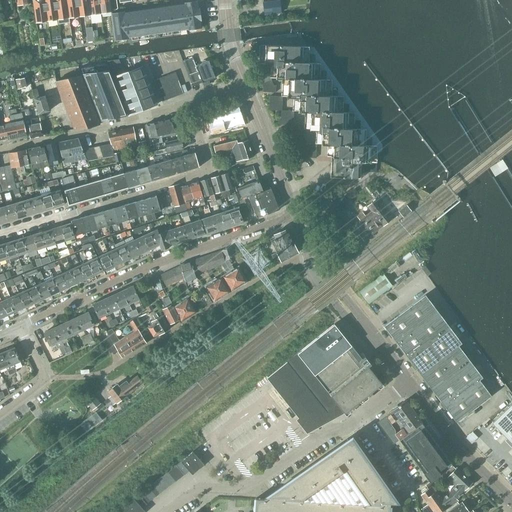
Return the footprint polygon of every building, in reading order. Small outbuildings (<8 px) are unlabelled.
[(32,0),(36,22),(47,21),(44,0),(32,0)] [(55,0),(44,0),(47,21),(58,19),(55,0)] [(66,0),(55,0),(58,19),(69,18),(66,0)] [(77,0),(66,0),(69,18),(79,16),(77,0)] [(77,0),(79,16),(90,15),(87,0),(77,0)] [(87,0),(90,15),(100,13),(101,13),(98,0),(87,0)] [(98,0),(101,13),(112,12),(112,10),(111,6),(111,2),(110,0),(98,0)] [(263,2),(265,15),(281,13),(279,1),(263,2)] [(198,2),(112,14),(115,40),(201,27),(201,21),(199,8),(198,2)] [(270,78),(276,78),(332,80),(320,79),(321,63),(309,63),(309,47),(265,45),(259,46),(259,63),(270,64),(270,78)] [(202,63),(196,66),(192,57),(182,61),(191,84),(201,80),(202,83),(204,86),(210,84),(209,80),(215,78),(209,61),(207,61),(205,60),(202,61),(202,63)] [(143,66),(124,73),(119,59),(107,61),(107,64),(112,78),(114,78),(128,115),(157,104),(153,93),(150,86),(143,66)] [(107,64),(81,68),(102,121),(106,120),(123,116),(127,115),(112,78),(107,64)] [(179,83),(175,72),(170,74),(174,85),(179,83)] [(270,78),(268,73),(259,77),(263,86),(263,92),(276,92),(276,85),(273,85),(270,78)] [(174,85),(170,74),(165,76),(169,87),(174,85)] [(64,102),(65,104),(66,106),(68,111),(75,130),(100,124),(81,76),(56,81),(58,88),(63,100),(64,102)] [(164,89),(169,87),(165,76),(159,78),(164,89)] [(158,91),(164,89),(159,78),(154,80),(156,84),(158,91)] [(293,111),(299,111),(355,113),(343,112),(343,96),(331,96),(332,80),(276,78),(282,79),(281,96),(287,96),(287,97),(293,97),(293,111)] [(16,81),(17,90),(26,89),(25,79),(16,81)] [(183,93),(179,83),(174,85),(178,95),(183,93)] [(178,95),(174,85),(169,87),(173,97),(178,95)] [(173,97),(169,87),(164,89),(168,100),(173,97)] [(49,108),(47,104),(45,96),(39,98),(37,89),(32,90),(35,99),(39,113),(49,111),(49,108)] [(168,100),(164,89),(158,91),(162,102),(168,100)] [(269,110),(282,110),(282,97),(269,96),(269,110)] [(206,113),(212,133),(245,124),(242,117),(238,106),(206,113)] [(18,137),(12,109),(8,110),(9,116),(11,123),(6,124),(9,139),(10,139),(11,139),(13,139),(14,138),(18,137)] [(16,109),(12,109),(18,137),(21,136),(23,137),(25,136),(26,135),(27,135),(22,113),(17,114),(16,109)] [(26,125),(32,124),(29,109),(23,110),(26,125)] [(281,111),(280,124),(293,125),(294,111),(281,111)] [(322,144),(365,145),(366,129),(354,129),(355,113),(299,111),(305,112),(304,129),(310,129),(310,130),(316,130),(316,144),(322,144)] [(170,119),(164,121),(167,136),(177,134),(176,128),(175,128),(173,121),(170,119)] [(164,121),(154,123),(159,143),(162,142),(161,137),(167,136),(164,121)] [(28,125),(30,138),(43,136),(41,123),(28,125)] [(159,143),(154,123),(146,124),(149,140),(153,139),(154,144),(155,147),(159,146),(159,143)] [(144,124),(135,126),(137,141),(146,140),(144,124)] [(133,127),(122,130),(124,143),(125,145),(136,143),(133,127)] [(292,129),(292,143),(305,143),(305,130),(292,129)] [(124,143),(122,130),(108,133),(111,145),(124,143)] [(73,162),(86,159),(83,150),(83,149),(82,149),(78,138),(68,140),(71,156),(73,162)] [(166,148),(155,151),(156,154),(167,152),(183,149),(181,139),(165,142),(166,148)] [(73,162),(71,156),(68,140),(58,142),(62,158),(63,164),(73,162)] [(232,148),(236,162),(253,157),(248,140),(238,143),(236,140),(213,145),(215,152),(232,148)] [(139,143),(140,149),(137,150),(138,156),(148,155),(145,141),(139,143)] [(57,142),(45,145),(48,158),(50,165),(51,164),(49,160),(59,158),(60,162),(61,162),(59,155),(57,142)] [(109,157),(112,156),(114,156),(110,144),(105,145),(109,157)] [(303,157),(316,158),(317,144),(304,144),(303,157)] [(365,145),(322,144),(327,144),(327,156),(331,157),(330,177),(358,178),(360,178),(360,172),(376,172),(377,162),(377,161),(377,154),(377,145),(365,145)] [(103,158),(105,158),(109,157),(105,145),(99,147),(103,158)] [(44,146),(36,147),(41,168),(44,168),(44,166),(48,165),(47,160),(44,146)] [(98,159),(103,158),(99,147),(99,146),(94,148),(98,159)] [(41,168),(36,147),(28,149),(32,169),(37,168),(37,169),(41,168)] [(92,160),(98,159),(94,148),(94,147),(88,149),(92,160)] [(87,161),(92,160),(88,149),(88,148),(83,150),(86,159),(87,161)] [(26,150),(17,151),(21,174),(25,173),(24,166),(29,164),(26,150)] [(187,150),(182,151),(183,155),(187,171),(190,170),(199,167),(195,152),(195,154),(188,156),(187,150)] [(21,174),(17,151),(8,153),(10,161),(11,168),(17,167),(18,174),(21,174)] [(161,155),(157,156),(159,159),(158,159),(164,177),(166,177),(175,174),(171,160),(171,159),(163,161),(161,155)] [(187,171),(183,155),(177,157),(178,159),(171,160),(175,174),(185,171),(187,171)] [(158,159),(154,161),(155,166),(148,168),(152,181),(161,178),(164,177),(158,159)] [(490,167),(489,168),(495,176),(505,170),(507,169),(508,169),(502,160),(491,166),(490,167)] [(16,188),(14,183),(10,165),(0,167),(0,183),(2,192),(9,190),(16,189),(16,188)] [(140,168),(136,170),(140,184),(142,184),(152,181),(148,168),(140,170),(140,168)] [(63,170),(52,173),(53,178),(64,176),(63,171),(63,170)] [(136,170),(124,173),(128,188),(137,185),(138,185),(140,184),(136,170)] [(128,188),(124,173),(112,177),(116,191),(128,188)] [(234,188),(229,173),(220,175),(226,197),(230,196),(228,190),(234,188)] [(65,183),(75,180),(73,175),(63,178),(65,183)] [(223,198),(226,197),(220,175),(211,178),(215,194),(221,192),(223,198)] [(35,177),(23,181),(24,186),(36,183),(35,177)] [(112,177),(100,180),(104,195),(116,191),(112,177)] [(209,195),(211,201),(215,200),(209,179),(200,181),(205,197),(209,195)] [(100,180),(88,183),(93,198),(104,195),(100,180)] [(242,199),(251,196),(263,191),(259,180),(238,188),(242,199)] [(442,183),(443,183),(457,200),(457,201),(458,201),(459,201),(460,200),(460,199),(460,198),(459,197),(456,194),(447,182),(446,181),(445,180),(444,180),(443,181),(442,181),(442,182),(442,183)] [(456,194),(459,197),(461,196),(461,195),(461,194),(449,180),(448,180),(446,181),(447,182),(456,194)] [(198,182),(189,184),(194,200),(198,198),(200,205),(205,204),(203,199),(198,182)] [(88,183),(76,187),(81,202),(93,198),(88,183)] [(173,202),(171,203),(171,205),(174,204),(174,206),(184,204),(179,184),(169,187),(173,202)] [(194,200),(189,184),(180,187),(186,209),(191,208),(189,201),(194,200)] [(76,187),(64,190),(66,196),(69,205),(81,202),(76,187)] [(263,191),(251,196),(252,200),(248,202),(251,209),(259,206),(262,212),(266,211),(268,214),(279,210),(271,188),(263,191)] [(346,195),(349,199),(358,193),(355,189),(346,195)] [(60,190),(51,193),(55,207),(65,204),(60,190)] [(51,193),(41,196),(46,210),(55,207),(51,193)] [(41,196),(32,199),(36,213),(46,210),(41,196)] [(150,198),(145,199),(152,221),(156,220),(154,212),(160,210),(156,196),(155,196),(154,196),(151,197),(150,198)] [(335,203),(338,207),(347,201),(344,197),(335,203)] [(32,199),(23,201),(27,216),(36,213),(32,199)] [(145,199),(135,202),(139,217),(145,215),(148,222),(152,221),(145,199)] [(238,201),(243,216),(249,214),(244,199),(238,201)] [(368,207),(372,211),(383,225),(391,218),(377,200),(368,207)] [(23,201),(13,204),(18,218),(27,216),(23,201)] [(135,202),(124,205),(129,220),(139,217),(135,202)] [(13,204),(4,207),(8,221),(18,218),(13,204)] [(124,205),(114,208),(118,223),(129,220),(124,205)] [(399,211),(404,217),(411,212),(406,205),(399,211)] [(4,207),(0,208),(0,223),(8,221),(4,207)] [(239,207),(229,211),(234,225),(243,222),(239,207)] [(114,208),(103,212),(107,226),(118,223),(114,208)] [(229,211),(220,214),(225,228),(234,225),(229,211)] [(362,213),(360,215),(374,232),(383,225),(372,211),(365,217),(362,213)] [(103,212),(93,215),(97,229),(107,226),(103,212)] [(220,214),(211,217),(216,231),(225,228),(220,214)] [(93,215),(82,218),(86,232),(97,229),(93,215)] [(374,232),(360,215),(358,216),(361,220),(353,226),(364,240),(374,232)] [(216,231),(211,217),(202,220),(207,234),(216,231)] [(86,232),(82,218),(77,219),(76,219),(73,220),(73,221),(71,221),(76,235),(86,232)] [(200,220),(191,223),(196,238),(205,235),(200,220)] [(70,223),(61,226),(65,241),(75,238),(70,223)] [(191,223),(182,226),(187,241),(196,238),(191,223)] [(61,226),(51,229),(56,244),(65,241),(61,226)] [(182,226),(173,229),(178,244),(187,241),(182,226)] [(51,229),(42,232),(46,246),(56,244),(51,229)] [(157,229),(150,233),(157,247),(160,246),(161,250),(169,247),(164,232),(158,234),(157,229)] [(173,229),(164,232),(169,247),(178,244),(173,229)] [(277,243),(280,250),(293,244),(293,242),(287,229),(274,234),(275,238),(275,240),(276,242),(277,243)] [(42,232),(32,235),(37,249),(46,246),(42,232)] [(150,233),(142,237),(148,251),(157,247),(150,233)] [(32,235),(23,238),(27,252),(37,249),(32,235)] [(142,237),(133,241),(140,255),(148,251),(142,237)] [(23,238),(14,241),(18,255),(27,252),(23,238)] [(14,241),(4,244),(9,258),(18,255),(14,241)] [(133,241),(125,244),(131,259),(140,255),(133,241)] [(111,251),(108,252),(114,267),(123,263),(116,248),(114,243),(109,245),(111,251)] [(4,244),(0,245),(0,260),(9,258),(4,244)] [(125,244),(116,248),(123,263),(131,259),(125,244)] [(293,244),(280,250),(276,252),(281,261),(298,252),(293,244)] [(114,267),(108,252),(99,257),(105,271),(114,267)] [(213,268),(218,265),(215,253),(209,255),(213,268)] [(73,255),(66,258),(67,262),(68,262),(69,264),(75,261),(73,255)] [(211,269),(213,268),(209,255),(203,257),(207,270),(211,269)] [(51,262),(49,257),(45,258),(44,259),(41,260),(43,265),(51,262)] [(97,257),(88,261),(94,275),(95,275),(96,275),(100,273),(100,272),(103,271),(97,257)] [(202,272),(206,270),(207,270),(203,257),(197,259),(201,272),(202,272)] [(85,263),(79,265),(86,279),(88,279),(91,277),(92,276),(94,275),(88,261),(87,259),(84,261),(85,263)] [(201,272),(197,259),(191,261),(195,274),(201,272)] [(192,279),(196,278),(195,274),(191,261),(179,265),(180,266),(184,279),(191,277),(192,279)] [(21,267),(23,272),(26,271),(33,269),(31,264),(25,266),(21,267)] [(79,265),(71,269),(77,283),(78,283),(79,283),(83,281),(83,280),(86,279),(79,265)] [(178,282),(184,279),(180,266),(172,269),(178,282)] [(241,266),(225,274),(232,289),(248,281),(241,266)] [(71,269),(62,273),(68,287),(69,287),(70,287),(74,286),(74,284),(77,283),(71,269)] [(172,284),(178,282),(172,269),(167,272),(172,284)] [(166,287),(172,284),(167,272),(160,275),(166,287)] [(62,273),(53,277),(60,291),(62,291),(65,290),(66,288),(68,287),(62,273)] [(360,290),(369,302),(391,285),(382,273),(360,290)] [(14,282),(15,284),(16,286),(24,283),(21,275),(12,279),(14,282)] [(44,279),(45,281),(51,295),(52,295),(53,295),(57,294),(57,292),(60,291),(53,277),(52,275),(44,279)] [(223,275),(206,285),(214,301),(232,291),(223,275)] [(45,281),(36,286),(42,299),(43,299),(44,299),(48,298),(48,296),(51,295),(45,281)] [(36,286),(27,290),(34,303),(36,303),(39,302),(40,300),(42,299),(36,286)] [(127,289),(123,290),(129,304),(139,299),(133,286),(132,286),(130,286),(127,287),(127,289)] [(27,290),(19,294),(25,307),(26,307),(27,307),(30,306),(31,304),(34,303),(27,290)] [(117,292),(112,294),(119,309),(129,304),(123,290),(119,292),(117,292)] [(19,294),(10,298),(16,311),(17,311),(18,311),(22,310),(22,308),(25,307),(19,294)] [(107,298),(103,300),(109,313),(119,309),(112,294),(107,296),(107,298)] [(384,326),(408,358),(450,327),(425,295),(384,326)] [(179,319),(173,306),(168,296),(162,299),(166,307),(162,309),(170,324),(179,319)] [(190,296),(175,304),(183,319),(199,311),(190,296)] [(10,298),(1,302),(8,315),(9,315),(13,314),(14,312),(16,311),(10,298)] [(109,313),(103,300),(99,302),(97,301),(94,303),(94,304),(92,304),(99,318),(109,313)] [(145,307),(148,312),(149,314),(153,312),(149,305),(145,307)] [(88,312),(77,317),(83,330),(94,325),(88,312)] [(134,332),(126,337),(134,350),(146,343),(138,329),(141,328),(137,321),(149,315),(149,314),(148,312),(135,318),(135,319),(126,323),(129,329),(133,330),(134,332)] [(170,329),(162,315),(158,317),(156,314),(153,316),(155,319),(151,322),(153,324),(148,327),(153,336),(158,333),(159,335),(170,329)] [(77,317),(66,322),(72,335),(83,330),(77,317)] [(108,322),(111,327),(118,324),(116,319),(108,322)] [(66,322),(55,328),(63,345),(67,353),(71,351),(67,342),(69,341),(67,337),(72,335),(66,322)] [(360,356),(334,324),(297,353),(267,378),(299,418),(300,417),(310,430),(311,430),(341,409),(345,413),(382,384),(368,367),(371,365),(362,353),(360,356)] [(408,358),(420,374),(458,345),(459,346),(462,343),(450,327),(408,358)] [(63,345),(55,328),(44,333),(50,345),(55,343),(58,348),(59,348),(62,355),(67,353),(63,345)] [(134,350),(126,337),(119,341),(112,329),(106,332),(114,344),(113,344),(122,358),(134,350)] [(90,333),(86,335),(89,342),(93,341),(93,340),(94,340),(93,338),(92,338),(90,333)] [(89,342),(86,335),(81,338),(84,345),(89,342)] [(420,374),(432,390),(470,361),(459,346),(458,345),(420,374)] [(8,350),(4,352),(11,369),(13,374),(17,372),(13,364),(23,360),(20,354),(18,355),(14,347),(13,348),(12,347),(9,349),(8,350)] [(0,353),(0,369),(6,367),(7,371),(11,369),(4,352),(0,353)] [(432,390),(444,406),(479,380),(483,378),(470,361),(432,390)] [(143,383),(137,375),(128,383),(126,381),(119,386),(126,395),(143,383)] [(479,380),(444,406),(456,422),(491,396),(479,380)] [(126,395),(119,386),(117,384),(108,391),(111,396),(104,401),(107,406),(112,402),(114,404),(116,402),(117,403),(126,395)] [(94,395),(86,400),(93,409),(100,403),(94,395)] [(393,444),(399,440),(422,423),(405,400),(397,406),(397,405),(393,408),(394,409),(389,412),(390,413),(390,412),(390,413),(377,422),(393,444)] [(511,401),(491,421),(511,442),(511,401)] [(95,411),(79,425),(85,433),(102,420),(95,411)] [(399,440),(430,481),(452,465),(422,423),(399,440)] [(389,511),(390,502),(398,503),(352,437),(268,496),(264,499),(256,499),(255,498),(254,511),(389,511)] [(192,452),(187,457),(198,469),(204,464),(192,452)] [(187,457),(181,462),(189,471),(192,475),(198,469),(187,457)] [(176,466),(184,475),(189,471),(181,462),(181,461),(176,465),(176,466)] [(176,466),(172,469),(179,478),(180,479),(184,475),(176,466)] [(457,484),(449,492),(457,499),(472,483),(457,468),(449,476),(457,484)] [(171,469),(167,473),(175,482),(179,478),(172,469),(171,469)] [(167,472),(162,476),(170,485),(170,486),(175,482),(167,473),(167,472)] [(158,480),(165,489),(170,485),(162,476),(158,480)] [(153,484),(160,493),(165,489),(158,480),(157,480),(153,484)] [(428,489),(421,495),(428,504),(423,507),(427,511),(442,511),(458,501),(457,499),(449,492),(442,498),(430,481),(425,485),(428,489)] [(153,484),(148,488),(155,496),(156,497),(160,493),(153,484)] [(148,488),(144,492),(150,500),(151,500),(155,496),(148,488)] [(144,491),(139,495),(146,504),(150,500),(144,492),(144,491)] [(134,499),(135,500),(142,508),(147,504),(146,504),(139,495),(134,499)] [(135,500),(129,505),(135,511),(144,511),(145,511),(142,508),(135,500)] [(448,511),(468,511),(462,502),(448,511)]
